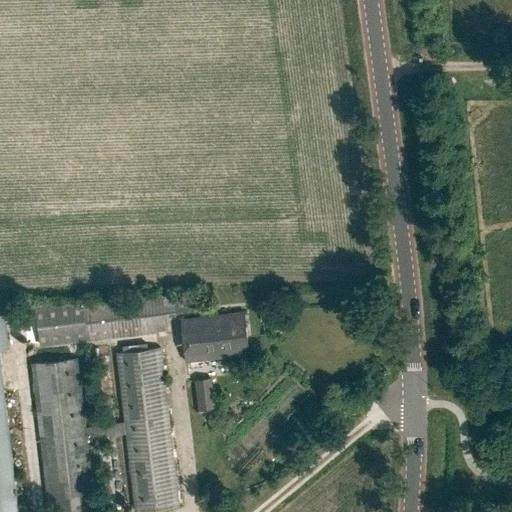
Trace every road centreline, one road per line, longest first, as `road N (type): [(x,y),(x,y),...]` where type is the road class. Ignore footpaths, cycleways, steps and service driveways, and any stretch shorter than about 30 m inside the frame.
road 1 (secondary): [(410,511),(415,401),(373,0)]
road 2 (track): [(257,511),(389,403),(415,401)]
road 3 (track): [(383,66),(511,64)]
